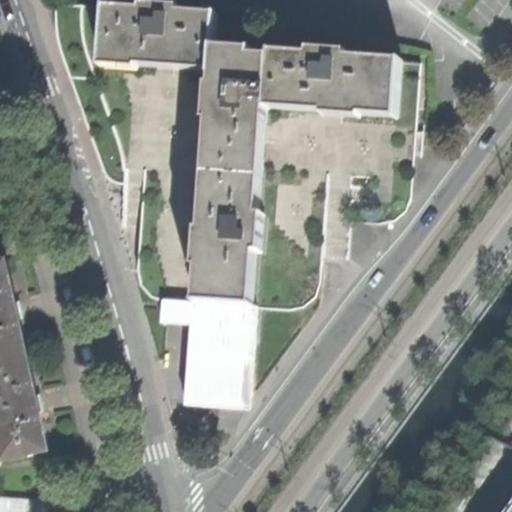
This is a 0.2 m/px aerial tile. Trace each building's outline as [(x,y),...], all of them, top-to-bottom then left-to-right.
[(84,30),(84,7),(60,6),(60,32),(64,52),(83,104),(108,174),(115,182),(127,185),(128,173),(125,155),(120,141),(94,66),(86,43),(84,30)] [(135,226),(146,227),(145,248),(143,270),(146,286),(156,296),(168,301),(201,304),(204,251),(210,175),(212,139),(214,123),(217,73),(169,70),(107,66),(111,9),(84,7),(84,30),(86,43),(94,66),(120,141),(125,155),(128,173),(127,185),(125,225),(135,226)] [(169,70),(217,73),(219,48),(221,16),(184,14),(146,11),(111,9),(107,66),(169,70)] [(275,53),(219,48),(217,73),(214,123),(212,139),(210,175),(267,178),(269,143),(271,109),(275,53)] [(275,53),(271,109),(350,116),(401,120),(405,63),(351,59),(313,56),(275,53)] [(267,178),(264,217),(327,220),(330,178),(345,179),(392,182),(416,184),(424,64),(405,63),(401,120),(350,116),(271,109),(269,143),(267,178)] [(264,217),(267,178),(210,175),(204,251),(201,304),(258,308),(264,217)] [(345,179),(330,178),(327,220),(325,258),(338,259),(350,260),(353,223),(383,225),(399,222),(410,213),(415,199),(416,184),(392,182),(345,179)] [(327,220),(264,217),(258,308),(293,311),(307,308),(319,299),(323,285),(325,258),(327,220)] [(0,362),(9,361),(30,356),(22,318),(18,301),(10,262),(0,264),(0,362)] [(250,405),(258,308),(201,304),(168,301),(167,318),(200,320),(194,401),(250,405)] [(9,361),(0,362),(0,431),(6,460),(50,450),(42,411),(38,394),(30,356),(9,361)] [(0,498),(0,511),(56,511),(57,504),(0,498)]
